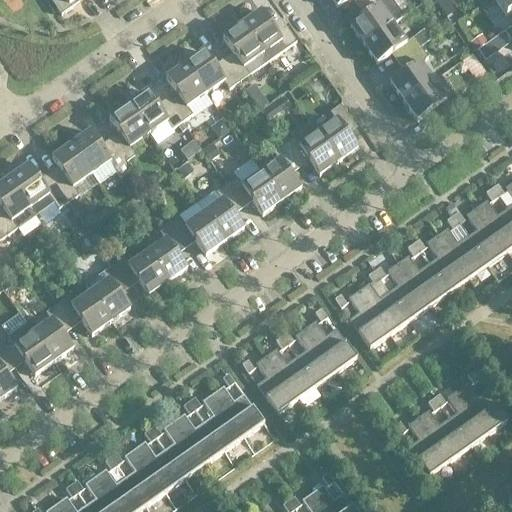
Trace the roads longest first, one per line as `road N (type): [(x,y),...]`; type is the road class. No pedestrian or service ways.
road 1 (residential): [(0,472),(413,177)]
road 2 (residential): [(296,0),(413,177)]
road 3 (residential): [(15,118),(183,0)]
road 4 (residential): [(413,177),(511,107)]
